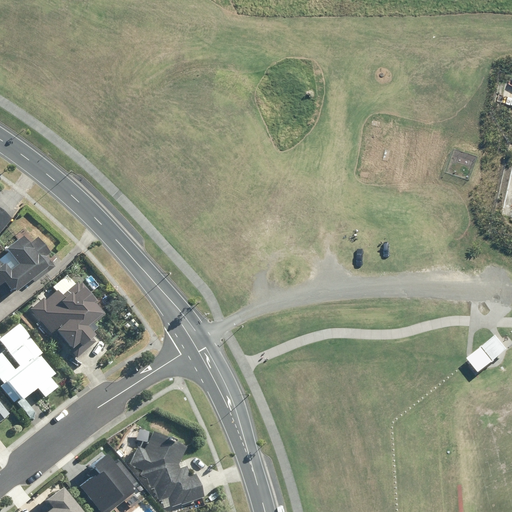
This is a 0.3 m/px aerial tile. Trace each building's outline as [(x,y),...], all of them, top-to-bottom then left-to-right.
[(0,231),(12,219),(0,208),(0,231)] [(34,283),(54,266),(47,258),(51,255),(35,237),(28,244),(21,236),(4,250),(11,258),(4,265),(2,262),(0,263),(0,299),(1,298),(0,296),(0,288),(4,285),(13,295),(31,280),(34,283)] [(32,291),(24,299),(44,322),(48,319),(66,342),(80,331),(72,320),(91,305),(81,293),(83,291),(70,275),(52,290),(46,283),(34,293),(32,291)] [(472,354),(470,356),(482,370),(511,346),(509,343),(499,332),(472,354)] [(0,351),(0,379),(3,383),(0,385),(0,387),(12,403),(18,398),(20,400),(36,388),(44,398),(58,386),(51,377),(53,375),(38,357),(35,359),(16,335),(2,345),(18,365),(14,368),(0,351)] [(185,446),(150,432),(142,449),(138,447),(125,463),(165,511),(168,511),(203,498),(193,472),(183,476),(176,468),(185,446)] [(137,481),(119,458),(112,463),(104,452),(87,465),(94,473),(76,486),(96,511),(102,511),(133,489),(130,486),(137,481)] [(49,508),(43,511),(79,511),(61,488),(44,501),(49,508)]
